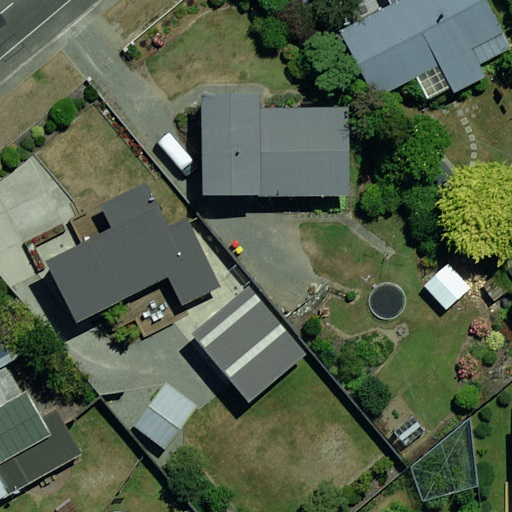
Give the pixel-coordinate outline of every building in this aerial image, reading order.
[(488,0),(376,0),(324,23),(355,94),(502,30),(488,0)] [(348,98),(185,97),(185,198),(347,199),(348,98)] [(171,201),(43,254),(76,332),(204,279),(171,201)] [(231,292),(175,338),(231,405),(286,359),(231,292)] [(16,361),(0,369),(0,484),(65,448),(16,361)] [(199,408),(163,377),(122,426),(159,456),(199,408)]
